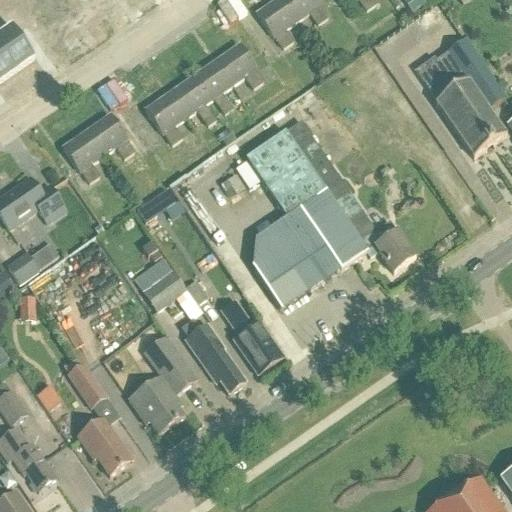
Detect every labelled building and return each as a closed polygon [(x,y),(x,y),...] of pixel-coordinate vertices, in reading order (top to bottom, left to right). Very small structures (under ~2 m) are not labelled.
[(77,20),(63,0),(36,0),(59,33),(77,20)] [(63,0),(77,20),(96,7),(90,0),(63,0)] [(315,0),(288,0),(309,30),(328,17),(315,0)] [(343,0),(315,0),(328,17),(346,4),(343,0)] [(421,0),(415,0),(413,1),(420,11),(427,7),(421,0)] [(343,26),(337,30),(344,40),(350,36),(343,26)] [(337,30),(330,35),(337,45),(344,40),(337,30)] [(12,32),(0,40),(0,55),(15,77),(34,65),(12,32)] [(434,65),(416,77),(437,109),(435,110),(473,165),(506,143),(487,116),(505,104),(466,48),(436,68),(434,65)] [(0,55),(0,87),(15,77),(0,55)] [(191,84),(169,99),(192,131),(213,116),(191,84)] [(169,99),(149,113),(171,146),(192,131),(169,99)] [(149,113),(127,128),(149,160),(171,146),(149,113)] [(285,138),(246,165),(300,245),(253,277),(280,317),(339,277),(340,278),(366,260),(370,264),(378,259),(393,280),(415,265),(396,238),(389,229),(375,238),(301,129),(286,139),(285,138)] [(213,147),(206,152),(213,162),(219,157),(213,147)] [(206,152),(199,156),(206,166),(213,162),(206,152)] [(182,161),(175,166),(182,176),(189,171),(182,161)] [(39,200),(29,186),(0,206),(0,224),(9,237),(38,217),(47,230),(65,217),(49,193),(39,200)] [(137,216),(150,233),(160,226),(147,209),(137,216)] [(148,264),(150,263),(154,268),(161,263),(152,249),(142,256),(148,264)] [(24,258),(5,272),(19,291),(38,277),(24,258)] [(3,277),(0,278),(0,305),(15,295),(3,277)] [(185,294),(173,277),(142,299),(157,318),(187,297),(185,294)] [(197,286),(185,294),(187,297),(197,312),(209,303),(197,286)] [(186,298),(173,307),(178,315),(191,305),(186,298)] [(222,319),(239,344),(233,348),(257,382),(283,364),(259,330),(253,334),(235,309),(222,319)] [(221,357),(218,360),(202,337),(187,347),(203,369),(201,370),(212,386),(216,383),(229,401),(244,391),(221,357)] [(156,441),(157,442),(174,431),(185,424),(179,415),(182,413),(175,403),(197,387),(196,386),(165,344),(143,360),(160,384),(128,407),(128,408),(129,408),(146,432),(149,430),(157,441),(156,441)] [(64,380),(87,415),(104,403),(80,368),(64,380)] [(11,397),(0,405),(0,418),(11,434),(29,421),(11,397)] [(96,465),(109,484),(126,472),(126,471),(132,467),(103,426),(78,444),(93,467),(96,465)] [(26,481),(38,499),(56,487),(32,451),(28,454),(15,435),(0,445),(0,457),(8,469),(12,466),(24,483),(26,481)] [(498,511),(479,485),(440,511),(498,511)] [(0,511),(24,511),(15,499),(2,508),(0,504),(0,511)]
